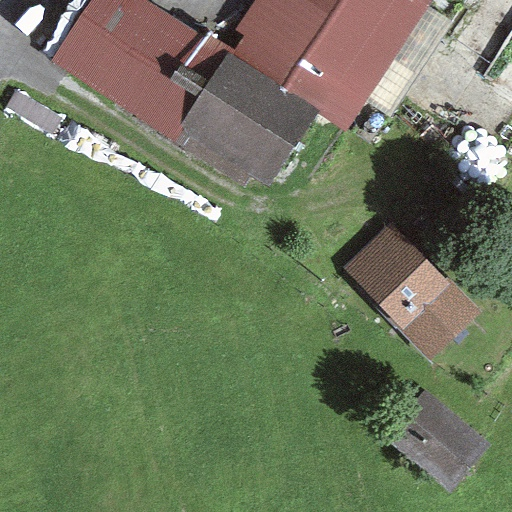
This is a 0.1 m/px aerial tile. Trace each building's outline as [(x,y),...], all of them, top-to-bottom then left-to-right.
[(225,49),(150,0),(95,0),(51,64),(180,152),(183,148),(188,140),(180,134),(232,54),(225,49)] [(435,0),(257,0),(225,49),(232,54),(316,116),(342,135),(365,103),(385,117),(445,27),(427,13),(435,0)] [(316,116),(232,54),(180,134),(188,140),(183,148),(244,190),(252,182),(272,194),(316,116)] [(439,282),(388,224),(345,272),(427,364),(481,319),(444,276),(439,282)] [(489,449),(424,392),(382,443),(448,501),(489,449)]
